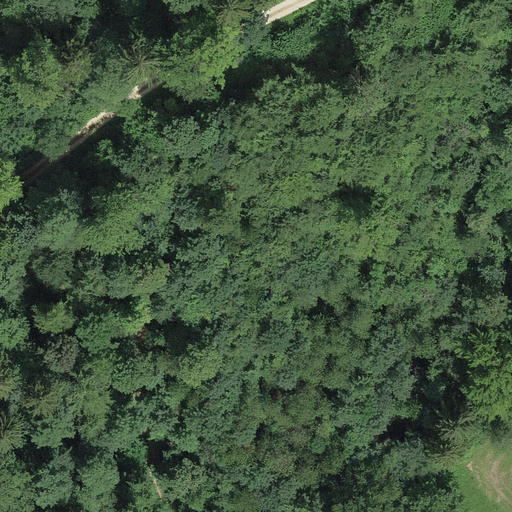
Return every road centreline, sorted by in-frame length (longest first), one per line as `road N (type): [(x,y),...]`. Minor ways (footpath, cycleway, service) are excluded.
road 1 (track): [(170,511),(148,464),(133,366),(142,305),(181,185),(193,93),(178,64)]
road 2 (track): [(299,0),(178,64),(0,192)]
